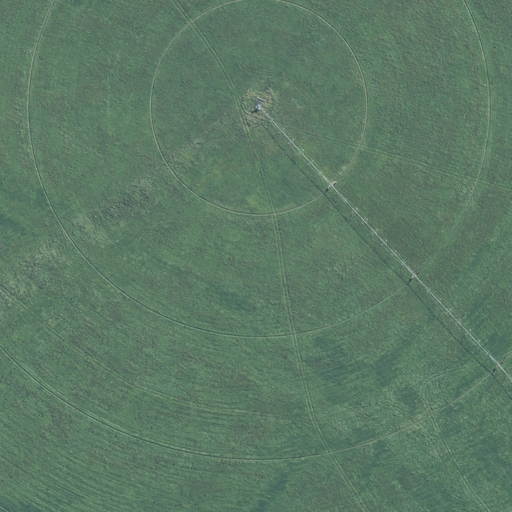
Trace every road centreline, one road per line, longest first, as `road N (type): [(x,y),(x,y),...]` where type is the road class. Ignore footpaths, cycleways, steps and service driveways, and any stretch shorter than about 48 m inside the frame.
road 1 (track): [(0,191),(366,408),(466,511)]
road 2 (track): [(274,511),(511,239)]
